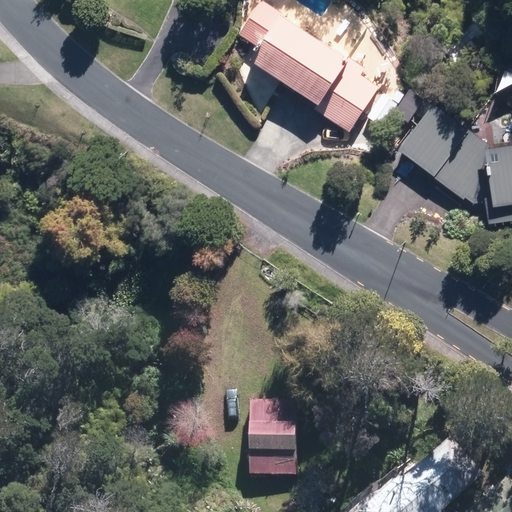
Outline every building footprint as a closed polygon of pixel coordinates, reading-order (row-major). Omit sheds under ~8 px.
[(296,12),(268,58),(330,97),(323,107),(358,128),(368,112),(388,124),(405,97),(385,85),(390,78),(357,58),(361,53),(296,12)] [(481,203),(493,186),(496,221),(511,220),(511,136),(508,137),(449,93),(408,148),(481,203)] [(307,404),(261,402),(257,475),(304,477),(307,404)] [(454,511),(459,509),(494,475),(455,433),(400,485),(390,473),(358,502),(367,511),(454,511)] [(511,511),(511,478),(475,511),(511,511)]
